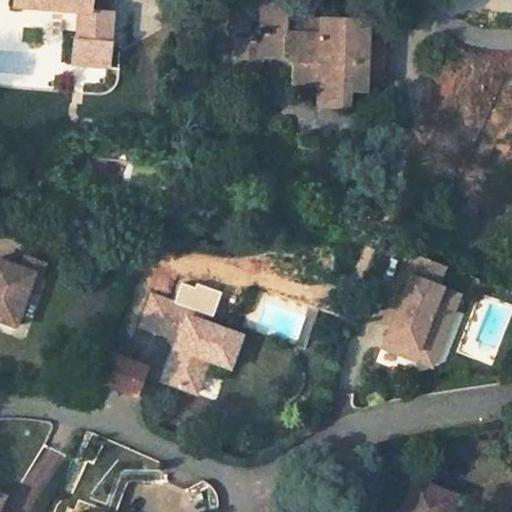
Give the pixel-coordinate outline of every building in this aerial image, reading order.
[(66,66),(100,70),(106,15),(103,14),(87,13),(87,0),(12,0),(12,6),(75,13),(72,40),(68,40),(66,66)] [(87,0),(87,13),(103,14),(104,0),(87,0)] [(318,106),(363,108),(368,23),(283,19),(283,0),(258,0),(257,41),(256,59),(287,60),(295,66),(294,94),(318,95),(318,106)] [(368,23),(363,108),(379,109),(383,24),(368,23)] [(256,74),(256,59),(257,41),(232,40),(231,73),(256,74)] [(153,213),(176,218),(183,186),(160,180),(156,201),(153,213)] [(34,273),(27,289),(34,292),(45,263),(26,255),(22,268),(34,273)] [(0,319),(14,325),(27,289),(34,273),(22,268),(0,259),(0,319)] [(388,327),(380,348),(399,355),(402,347),(432,358),(456,297),(405,277),(398,292),(392,294),(386,311),(393,313),(388,327)] [(160,380),(192,392),(205,359),(226,367),(238,335),(197,320),(200,312),(151,294),(140,324),(175,338),(160,380)] [(388,327),(393,313),(386,311),(381,325),(388,327)] [(402,347),(399,355),(429,366),(432,358),(402,347)] [(392,511),(444,511),(448,504),(430,496),(432,490),(412,481),(399,510),(392,511)] [(430,496),(448,504),(451,498),(432,490),(430,496)]
